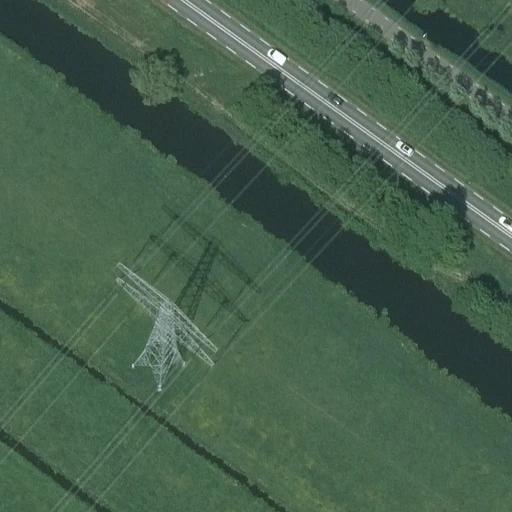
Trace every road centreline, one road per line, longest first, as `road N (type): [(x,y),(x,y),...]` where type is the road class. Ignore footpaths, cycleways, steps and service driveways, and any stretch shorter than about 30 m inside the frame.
road 1 (primary): [(511,238),(180,0)]
road 2 (unclassified): [(511,121),(346,0)]
